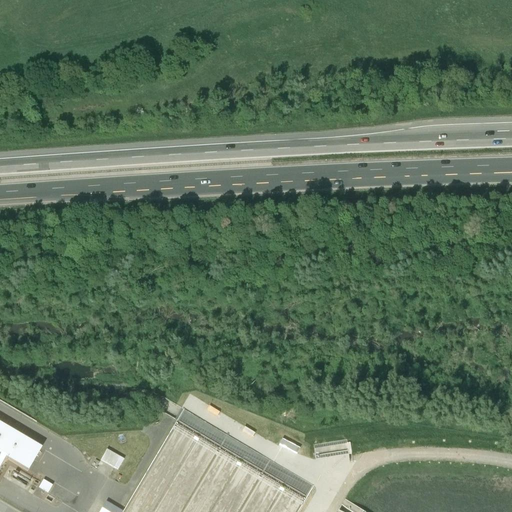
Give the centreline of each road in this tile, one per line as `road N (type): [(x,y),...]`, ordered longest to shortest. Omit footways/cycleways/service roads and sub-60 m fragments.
road 1 (motorway): [(511,144),(0,170)]
road 2 (motorway): [(0,196),(482,172)]
